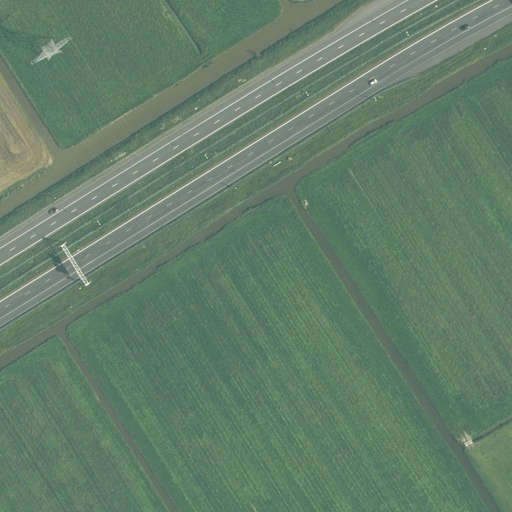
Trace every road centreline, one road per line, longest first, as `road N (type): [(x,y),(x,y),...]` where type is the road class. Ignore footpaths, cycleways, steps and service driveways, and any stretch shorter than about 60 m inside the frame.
road 1 (motorway): [(0,315),(511,2)]
road 2 (motorway): [(423,0),(0,258)]
